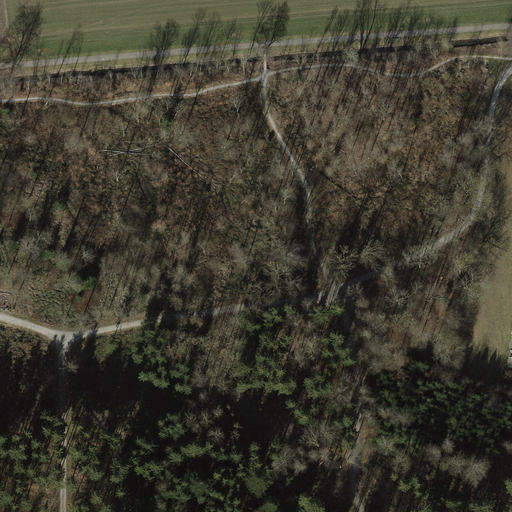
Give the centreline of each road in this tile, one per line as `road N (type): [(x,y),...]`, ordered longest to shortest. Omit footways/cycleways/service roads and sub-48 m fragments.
road 1 (track): [(0,316),(74,332),(285,300),(432,245),(460,229),(480,196),(494,100),(511,68)]
road 2 (track): [(511,59),(455,57),(403,75),(327,64),(187,96),(0,101)]
road 3 (track): [(511,25),(0,66)]
road 4 (track): [(359,511),(352,477),(355,363),(308,237),(304,179),(268,111),(264,75)]
road 5 (track): [(511,387),(410,355),(330,289)]
road 6 (track): [(62,511),(61,367),(74,332)]
